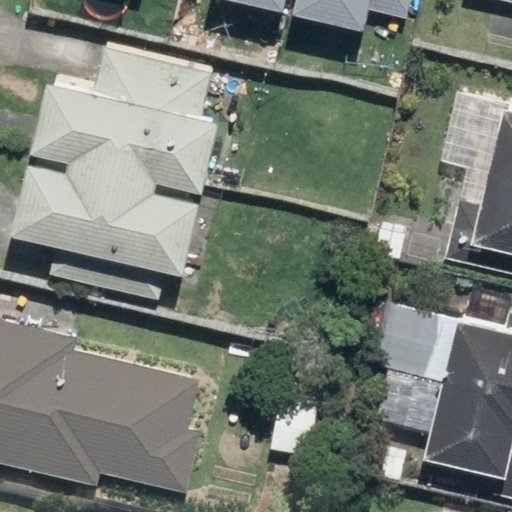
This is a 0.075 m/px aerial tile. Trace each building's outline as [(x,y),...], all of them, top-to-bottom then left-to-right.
[(290,0),(360,16),(363,0),(290,0)] [(46,267),(160,293),(168,260),(182,263),(218,110),(202,106),(211,65),(101,40),(92,78),(42,67),(6,222),(54,233),(46,267)] [(511,269),(511,96),(498,93),(474,197),(456,193),(442,253),(511,269)] [(511,303),(488,299),(486,311),(450,303),(415,456),(493,473),(489,488),(511,492),(511,303)] [(0,458),(94,480),(98,465),(186,486),(201,425),(189,422),(201,373),(73,343),(76,330),(0,312),(0,458)]
